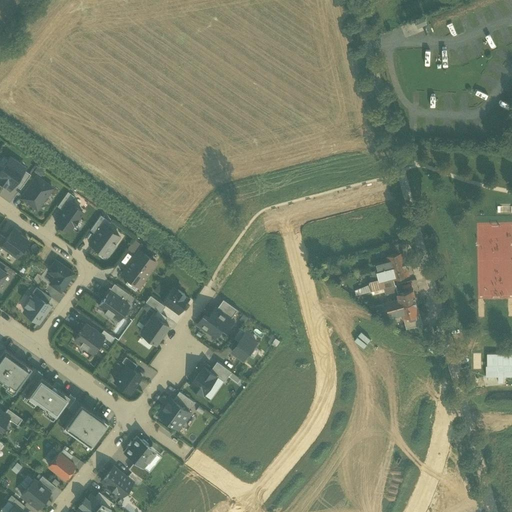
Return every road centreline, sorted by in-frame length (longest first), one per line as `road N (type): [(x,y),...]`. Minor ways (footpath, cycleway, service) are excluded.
road 1 (residential): [(250,504),(312,432),(329,387),(286,215)]
road 2 (residential): [(34,347),(82,281),(84,266),(0,204)]
road 3 (residential): [(403,185),(453,373)]
road 4 (residential): [(354,0),(403,185)]
road 5 (residential): [(130,417),(178,353),(183,327),(205,295)]
road 6 (residential): [(418,511),(444,442),(453,373)]
road 7 (residential): [(453,373),(490,511)]
road 8 (residential): [(286,215),(403,185)]
road 9 (residential): [(130,417),(55,511)]
